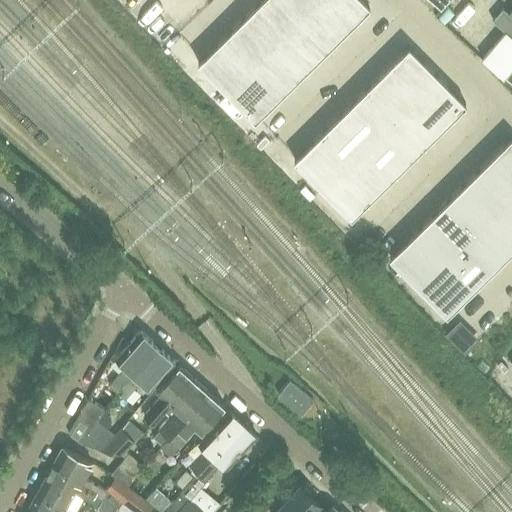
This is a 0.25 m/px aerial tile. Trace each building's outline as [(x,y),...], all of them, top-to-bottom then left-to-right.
[(363,0),(259,0),(198,61),(255,119),(369,6),(363,0)] [(431,0),(441,9),(448,0),(431,0)] [(482,58),(503,77),(511,67),(511,8),(509,13),(503,7),(492,20),(505,31),(482,58)] [(409,45),(294,159),(351,216),(466,103),(409,45)] [(511,135),(389,255),(446,313),(511,248),(511,135)] [(152,352),(158,345),(141,330),(117,357),(126,366),(110,384),(118,391),(121,388),(139,367),(140,368),(146,361),(144,359),(151,351),(152,352)] [(139,367),(121,388),(125,392),(122,395),(126,399),(142,380),(152,388),(176,360),(158,345),(152,352),(151,351),(144,359),(146,361),(140,368),(139,367)] [(166,411),(195,378),(179,364),(156,390),(162,395),(144,414),(154,423),(165,410),(166,411)] [(169,436),(209,390),(195,378),(166,411),(171,415),(159,428),(169,436)] [(209,390),(169,436),(161,446),(170,455),(197,425),(203,430),(225,404),(209,390)] [(105,409),(88,399),(82,410),(69,434),(81,443),(98,419),(105,409)] [(205,446),(188,464),(198,473),(244,422),(229,409),(200,442),(205,446)] [(98,419),(81,443),(82,443),(103,449),(117,433),(98,419)] [(178,492),(160,511),(202,511),(187,500),(201,485),(205,480),(222,462),(227,468),(257,436),(257,435),(244,422),(198,473),(193,479),(183,489),(182,488),(178,492)] [(117,433),(103,449),(122,454),(135,442),(121,428),(117,433)] [(63,445),(50,468),(100,496),(102,497),(117,505),(121,500),(134,511),(153,511),(155,510),(156,508),(117,477),(106,490),(101,486),(84,477),(92,461),(63,445)] [(128,451),(113,469),(130,482),(144,465),(128,451)] [(96,503),(100,496),(50,468),(38,491),(67,507),(76,491),(96,503)] [(311,511),(320,503),(311,495),(311,491),(307,488),(303,488),(301,486),(288,500),(285,500),(281,504),(281,506),(280,508),(280,509),(276,511),(311,511)] [(64,511),(67,507),(38,491),(25,511),(64,511)] [(102,497),(97,506),(108,511),(113,511),(117,505),(102,497)]
